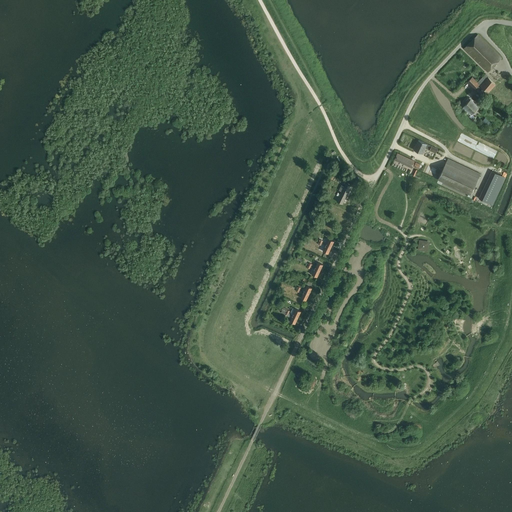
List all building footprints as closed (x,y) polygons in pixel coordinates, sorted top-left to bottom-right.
[(464,49),(487,72),(492,67),(493,66),(501,58),(478,35),(464,49)] [(479,84),(477,87),(482,92),(484,90),(488,93),(496,85),(488,77),(489,76),(486,73),(478,82),(477,82),(479,84)] [(472,76),(467,82),(474,89),(477,87),(479,84),(477,82),(478,82),(472,76)] [(466,103),(463,107),(471,115),(469,117),(472,119),(475,117),(472,114),(479,107),(471,99),(469,100),(468,99),(465,102),(466,103)] [(490,122),(485,117),(481,121),(486,126),(490,122)] [(418,140),(414,150),(417,151),(416,152),(419,154),(420,153),(422,154),(425,148),(430,150),(432,146),(431,146),(427,144),(418,140)] [(397,153),(394,160),(410,167),(412,168),(415,161),(413,160),(411,159),(397,153)] [(438,179),(471,194),(480,174),(448,158),(438,179)] [(493,205),(506,177),(491,171),(479,198),(493,205)] [(342,191),(337,202),(342,204),(351,186),(346,183),(344,186),(342,185),(339,190),(342,191)] [(329,238),(326,245),(331,247),(334,241),(329,238)] [(419,241),(417,250),(428,252),(429,242),(419,241)] [(326,245),(323,251),(328,253),(331,247),(326,245)] [(316,264),(315,268),(320,271),(323,264),(317,262),(316,264)] [(312,269),(310,273),(312,274),(317,277),(320,271),(315,268),(313,267),(313,268),(312,268),(312,269)] [(303,287),(302,291),(304,291),(309,294),(312,288),(306,285),(305,288),(303,287)] [(302,295),(301,298),(306,300),(309,294),(304,291),(302,295)] [(293,308),(290,313),(298,317),(301,311),(296,308),(295,309),(293,308)] [(282,310),(281,312),(287,315),(287,316),(291,318),(290,321),(295,324),(298,317),(290,313),(289,313),(286,312),(282,310)]
